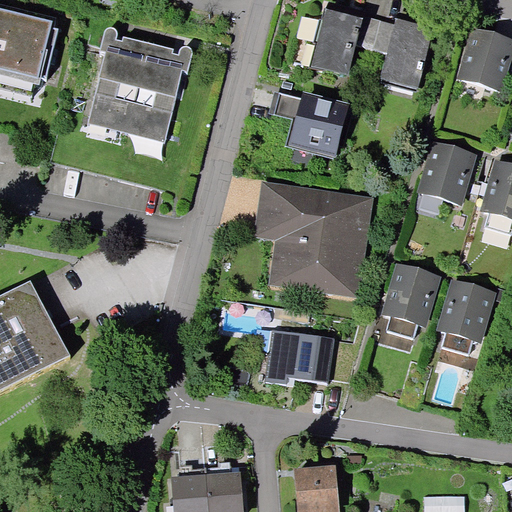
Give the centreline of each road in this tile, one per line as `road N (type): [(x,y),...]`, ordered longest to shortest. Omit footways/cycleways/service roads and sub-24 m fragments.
road 1 (residential): [(262,0),(151,398)]
road 2 (residential): [(263,423),(511,459)]
